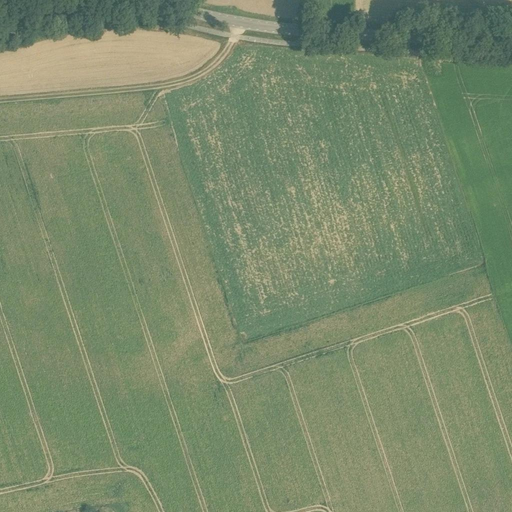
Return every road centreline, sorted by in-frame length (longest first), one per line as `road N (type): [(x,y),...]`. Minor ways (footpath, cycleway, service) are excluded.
road 1 (tertiary): [(511,44),(234,22),(157,0)]
road 2 (track): [(0,100),(188,79),(219,58),(234,22)]
